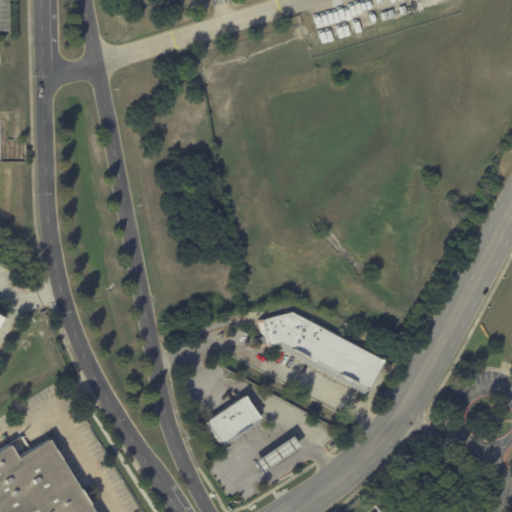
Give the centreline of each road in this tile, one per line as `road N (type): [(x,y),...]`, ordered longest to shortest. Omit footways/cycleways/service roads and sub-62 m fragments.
road 1 (tertiary): [(210,511),(167,407),(99,65)]
road 2 (tertiary): [(45,78),(46,185),(65,303),(108,398),(165,488)]
road 3 (tertiary): [(511,217),(401,411),(351,467),(286,511)]
road 4 (residential): [(486,454),(461,438),(457,417),(476,391),(499,390),(511,398),(506,450),(486,454)]
